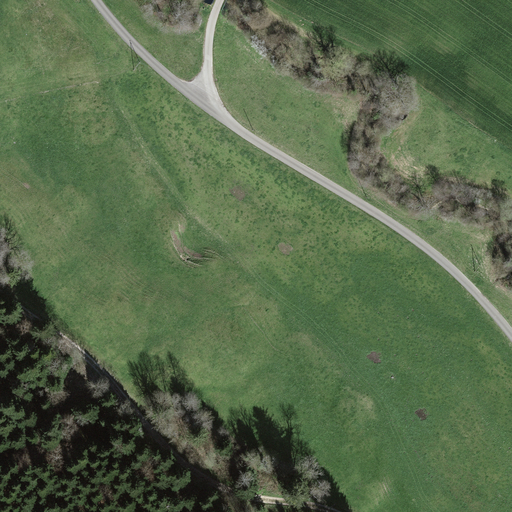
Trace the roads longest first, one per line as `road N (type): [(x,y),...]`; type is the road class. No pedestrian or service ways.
road 1 (unclassified): [(511,330),(392,223),(186,91),(96,0)]
road 2 (track): [(0,299),(185,465),(222,489),(300,511)]
